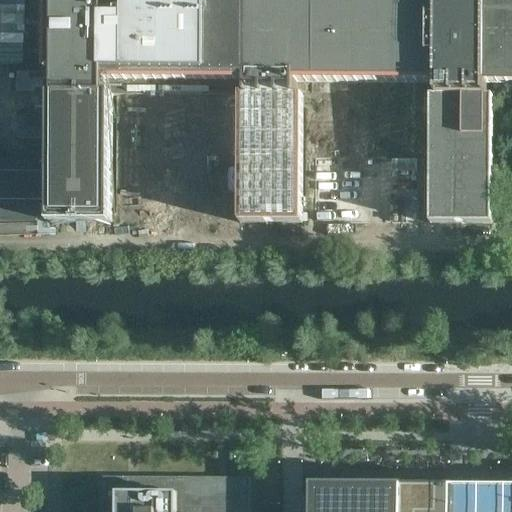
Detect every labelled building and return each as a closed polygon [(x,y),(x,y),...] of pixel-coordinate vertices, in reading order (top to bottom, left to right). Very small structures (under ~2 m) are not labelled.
[(511,0),(437,0),(408,0),(361,0),(145,0),(135,0),(134,0),(50,0),(50,72),(56,72),(56,90),(50,90),(50,107),(49,167),(45,167),(37,167),(37,161),(0,160),(0,221),(37,221),(37,216),(49,216),(49,223),(51,222),(76,223),(81,223),(112,223),(112,216),(112,95),(117,95),(240,96),(240,223),(266,224),(271,224),(302,224),(302,223),(302,211),(303,96),(296,96),(296,83),(437,83),(437,97),(431,97),(431,159),(430,224),(456,224),(462,224),(492,225),(493,97),(487,97),(487,84),(511,83),(511,0)] [(50,89),(50,74),(11,74),(11,89),(50,89)] [(418,224),(418,159),(315,159),(315,224),(418,224)] [(249,511),(250,479),(103,478),(103,511),(249,511)] [(511,511),(511,485),(310,484),(309,511),(511,511)]
